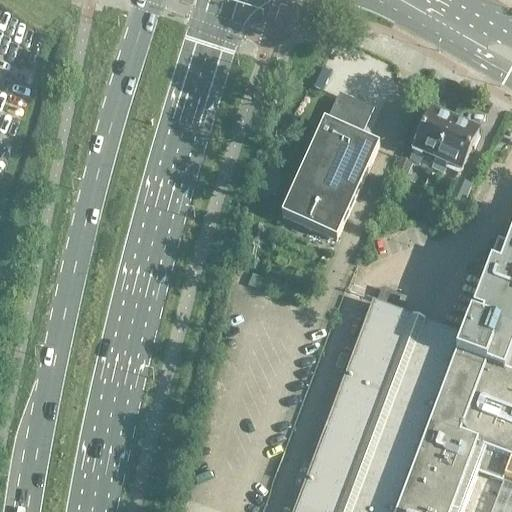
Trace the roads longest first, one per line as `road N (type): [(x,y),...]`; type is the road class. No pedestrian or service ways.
road 1 (primary): [(94,511),(225,0)]
road 2 (primary): [(146,0),(74,259),(26,511)]
road 3 (secondary): [(511,58),(405,0)]
